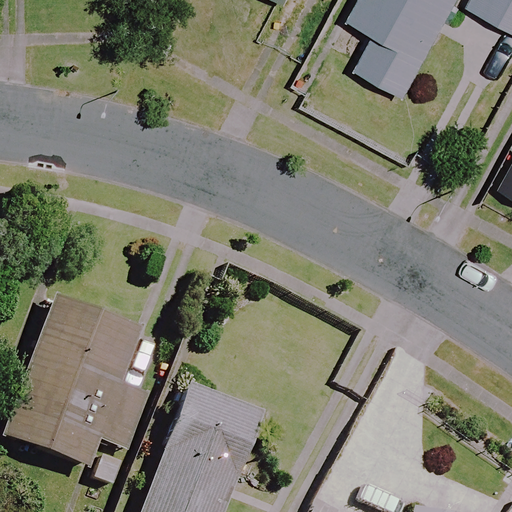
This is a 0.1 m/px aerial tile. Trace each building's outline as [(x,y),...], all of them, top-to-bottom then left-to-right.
[(462,0),(362,0),(353,18),(379,31),(361,67),(410,94),(462,0)] [(511,0),(474,0),(472,4),(506,23),(511,26),(511,0)] [(117,385),(138,329),(51,296),(26,364),(0,433),(0,440),(85,472),(96,442),(117,385)] [(159,454),(136,511),(221,511),(230,492),(261,414),(185,384),(159,454)] [(127,388),(117,385),(96,442),(126,454),(146,395),(127,388)] [(99,457),(91,479),(109,487),(118,464),(99,457)]
